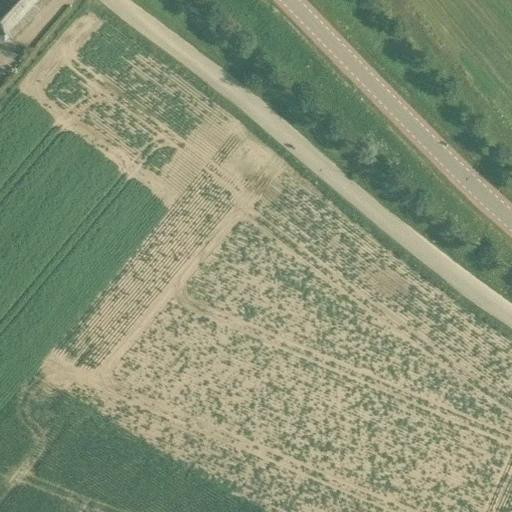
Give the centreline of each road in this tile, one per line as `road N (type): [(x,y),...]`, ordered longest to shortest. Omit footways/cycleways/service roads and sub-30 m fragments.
road 1 (unclassified): [(117,0),(511,315)]
road 2 (tertiary): [(511,224),(282,0)]
